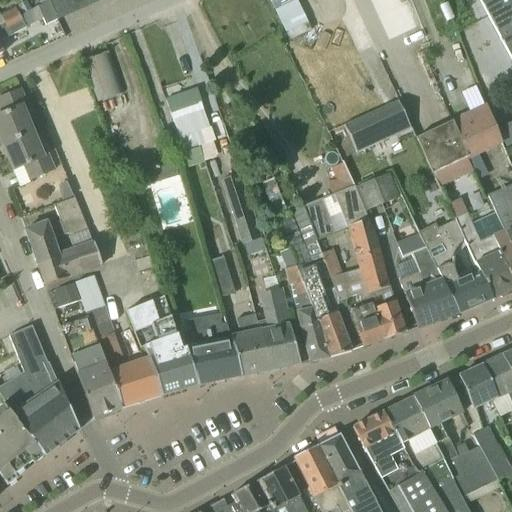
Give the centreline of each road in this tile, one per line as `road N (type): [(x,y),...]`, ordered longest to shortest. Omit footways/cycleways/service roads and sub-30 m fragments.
road 1 (residential): [(116,490),(0,219)]
road 2 (tertiary): [(116,490),(155,501),(188,496),(327,399)]
road 3 (tertiary): [(327,399),(511,323)]
road 4 (residential): [(0,69),(152,0)]
road 5 (residential): [(389,511),(327,399)]
